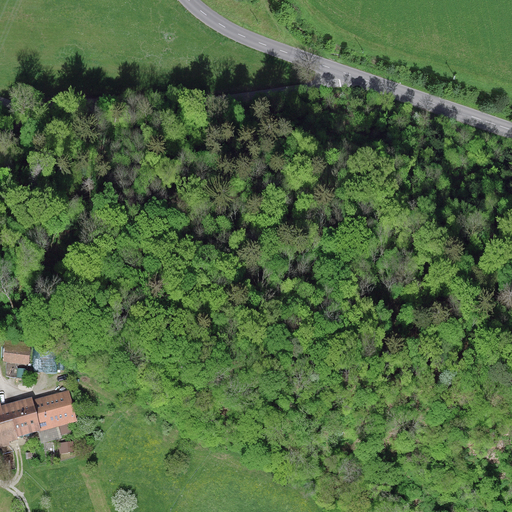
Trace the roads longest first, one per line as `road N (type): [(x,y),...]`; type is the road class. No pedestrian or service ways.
road 1 (secondary): [(511,130),(237,34),(186,0)]
road 2 (track): [(201,102),(56,111),(0,99)]
road 3 (track): [(340,75),(201,102)]
